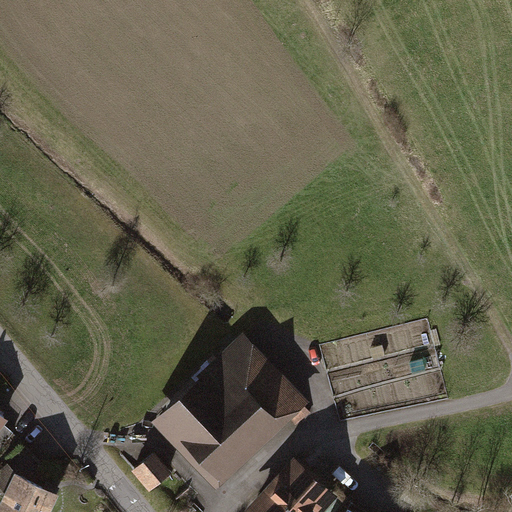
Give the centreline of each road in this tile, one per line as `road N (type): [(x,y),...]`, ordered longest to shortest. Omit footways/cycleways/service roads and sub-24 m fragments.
road 1 (residential): [(0,346),(138,511)]
road 2 (track): [(511,389),(326,436)]
